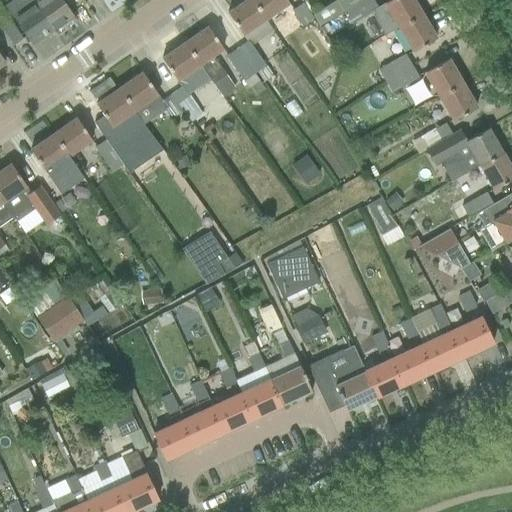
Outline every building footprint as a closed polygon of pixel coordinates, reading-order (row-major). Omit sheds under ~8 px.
[(31,44),(52,30),(31,0),(11,0),(12,0),(5,6),(31,44)] [(31,0),(52,30),(73,15),(61,0),(31,0)] [(246,0),(227,13),(243,35),(266,19),(252,0),(246,0)] [(252,0),(266,19),(289,4),(286,0),(252,0)] [(340,0),(339,1),(345,11),(363,0),(340,0)] [(363,0),(345,11),(353,24),(372,13),(379,9),(378,7),(373,0),(363,0)] [(372,13),(384,36),(422,14),(413,0),(390,0),(378,7),(379,9),(372,13)] [(292,10),(292,11),(302,25),(313,18),(303,3),(292,10)] [(399,28),(414,52),(436,38),(422,14),(399,28)] [(201,65),(210,79),(214,84),(226,75),(214,56),(223,50),(208,27),(184,43),(200,65),(201,65)] [(249,40),(237,49),(254,74),(266,66),(249,40)] [(177,81),(200,65),(184,43),(162,59),(177,81)] [(237,49),(227,56),(244,81),(254,74),(237,49)] [(379,69),(386,81),(412,66),(405,54),(379,69)] [(426,72),(440,96),(462,83),(448,59),(426,72)] [(386,81),(392,93),(419,78),(412,66),(386,81)] [(135,111),(157,95),(142,72),(119,88),(135,111)] [(440,96),(454,120),(476,107),(462,83),(440,96)] [(181,88),(171,95),(184,110),(187,114),(198,107),(188,94),(183,86),(181,88)] [(119,88),(96,104),(112,127),(116,133),(106,140),(123,164),(129,173),(145,162),(136,148),(126,133),(134,128),(126,117),(135,111),(119,88)] [(171,95),(162,102),(173,118),(184,110),(171,95)] [(76,118),(53,134),(69,157),(92,141),(76,118)] [(453,135),(446,123),(436,129),(443,141),(453,135)] [(443,141),(425,151),(435,166),(461,152),(471,170),(503,153),(488,128),(466,141),(460,130),(453,135),(443,141)] [(53,134),(30,150),(60,193),(83,177),(69,157),(53,134)] [(95,148),(112,172),(123,164),(106,140),(95,148)] [(511,169),(503,153),(479,166),(493,190),(511,179),(511,169)] [(176,160),(179,170),(190,165),(186,156),(176,160)] [(35,209),(46,225),(60,215),(60,214),(40,186),(30,193),(26,187),(10,164),(0,171),(0,199),(12,217),(14,217),(17,221),(35,209)] [(312,164),(297,175),(304,184),(319,174),(312,164)] [(396,192),(385,201),(394,211),(404,202),(396,192)] [(70,193),(54,204),(60,213),(76,202),(70,193)] [(461,207),(468,219),(477,214),(493,204),(487,194),(485,195),(484,193),(461,207)] [(494,229),(503,244),(511,238),(511,204),(507,196),(493,204),(477,214),(488,232),(494,229)] [(381,197),(365,206),(376,224),(374,225),(380,235),(383,234),(395,227),(390,216),(391,215),(381,197)] [(0,225),(12,217),(0,199),(0,247),(4,245),(0,238),(0,225)] [(250,207),(243,213),(250,223),(258,218),(250,207)] [(419,247),(418,247),(437,257),(461,268),(469,264),(449,229),(419,247)] [(209,231),(182,248),(206,284),(224,274),(218,263),(227,257),(209,231)] [(266,264),(282,299),(318,282),(302,247),(266,264)] [(48,338),(52,345),(87,326),(77,312),(78,312),(54,276),(40,286),(42,289),(26,300),(51,337),(48,338)] [(492,280),(476,289),(483,302),(499,292),(492,280)] [(485,301),(491,313),(511,302),(504,290),(498,294),(485,301)] [(457,296),(464,312),(475,306),(468,291),(457,296)] [(410,317),(418,335),(423,344),(422,345),(434,370),(463,357),(451,331),(452,330),(440,304),(429,309),(410,317)] [(304,322),(295,326),(302,343),(314,338),(308,326),(320,321),(318,316),(306,321),(304,322)] [(400,322),(408,340),(418,335),(410,317),(400,322)] [(451,331),(463,357),(493,343),(481,317),(465,325),(452,330),(451,331)] [(382,331),(371,336),(378,351),(389,346),(382,331)] [(264,367),(282,406),(311,392),(299,366),(299,365),(287,339),(276,344),(282,358),(265,367),(264,367)] [(348,365),(330,374),(335,385),(347,411),(376,397),(364,371),(366,371),(354,345),(342,351),(348,365)] [(393,358),(405,384),(434,370),(422,345),(393,358)] [(249,374),(235,381),(236,383),(240,393),(253,419),(282,406),(264,367),(257,353),(247,358),(253,372),(249,374)] [(364,371),(376,397),(405,384),(393,358),(366,371),(364,371)] [(26,370),(32,380),(45,372),(39,362),(26,370)] [(228,367),(218,372),(225,388),(236,383),(235,381),(228,367)] [(77,368),(65,374),(71,386),(78,383),(81,376),(77,368)] [(59,392),(63,400),(73,395),(69,387),(70,386),(63,373),(41,385),(48,398),(59,392)] [(198,381),(189,385),(196,399),(197,401),(207,396),(199,381),(198,381)] [(170,393),(160,399),(167,415),(178,410),(170,393)] [(229,399),(212,407),(224,433),(253,419),(240,393),(229,399)] [(200,412),(183,420),(195,446),(224,433),(212,407),(200,412)] [(17,414),(26,423),(32,416),(22,408),(17,414)] [(112,418),(121,438),(138,430),(129,410),(112,418)] [(183,420),(153,435),(165,460),(195,446),(183,420)] [(108,473),(126,511),(127,511),(156,499),(144,474),(145,473),(135,451),(122,457),(125,465),(110,472),(108,473)] [(81,490),(91,511),(126,511),(108,473),(110,472),(104,460),(93,465),(96,470),(77,478),(82,490),(81,490)] [(75,474),(45,488),(55,511),(91,511),(81,490),(82,490),(77,478),(75,474)] [(55,511),(45,488),(35,493),(42,507),(40,508),(41,511),(55,511)] [(22,511),(17,501),(6,506),(8,511),(22,511)]
